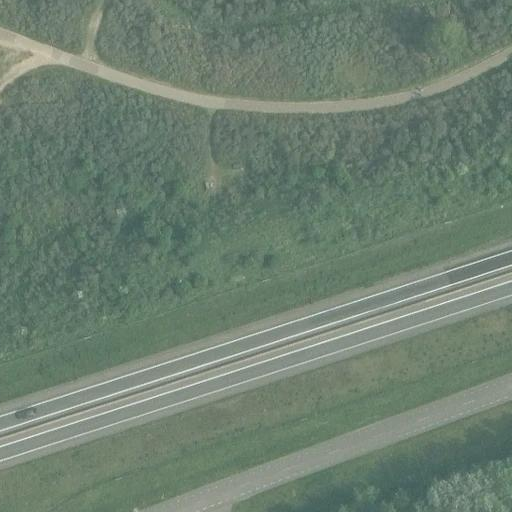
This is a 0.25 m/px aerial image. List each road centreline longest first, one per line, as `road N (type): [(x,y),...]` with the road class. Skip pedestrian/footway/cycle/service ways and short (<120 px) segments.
road 1 (trunk): [(0,455),(511,288)]
road 2 (trunk): [(511,258),(0,423)]
road 3 (unclassified): [(173,511),(511,386)]
